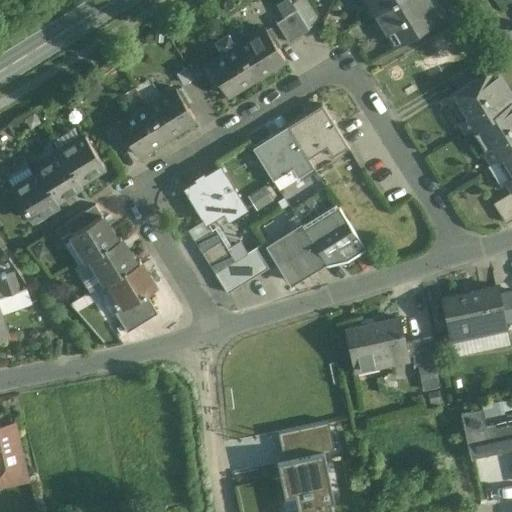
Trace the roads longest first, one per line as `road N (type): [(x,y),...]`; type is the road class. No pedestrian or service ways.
road 1 (residential): [(474,254),(342,68),(139,195),(215,335)]
road 2 (residential): [(474,254),(215,335)]
road 3 (residential): [(199,340),(0,388)]
road 4 (residential): [(199,340),(232,511)]
road 5 (primary): [(119,0),(0,74)]
